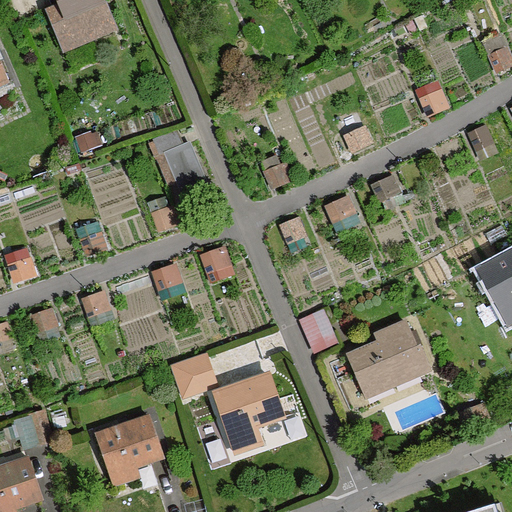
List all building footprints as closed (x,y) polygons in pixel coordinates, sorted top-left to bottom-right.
[(56,0),(58,2),(44,8),(64,56),(124,31),(110,0),(56,0)] [(179,183),(206,175),(192,126),(164,134),(179,183)] [(215,279),(240,271),(230,242),(205,251),(215,279)] [(17,282),(43,274),(33,244),(7,252),(17,282)] [(511,252),(510,249),(474,269),(506,326),(511,322),(511,252)] [(317,349),(342,339),(329,306),(304,316),(317,349)] [(376,343),(345,356),(363,400),(426,373),(404,322),(372,335),(376,343)] [(211,348),(173,363),(186,397),(225,382),(211,348)] [(268,376),(212,395),(231,454),(261,444),(255,426),(282,417),(268,376)] [(27,436),(54,429),(48,408),(21,415),(27,436)] [(145,416),(92,434),(110,486),(138,476),(134,467),(160,458),(145,416)] [(24,457),(0,466),(0,511),(14,511),(14,509),(40,500),(24,457)]
